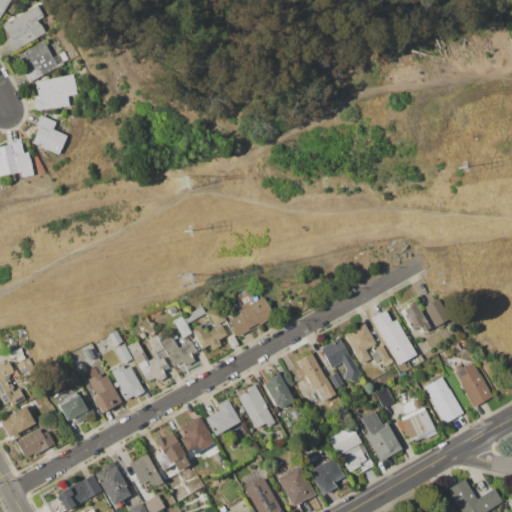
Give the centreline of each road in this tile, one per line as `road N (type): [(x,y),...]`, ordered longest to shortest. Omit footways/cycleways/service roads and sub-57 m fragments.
road 1 (residential): [(10,491),(331,312)]
road 2 (tertiary): [(347,511),(511,417)]
